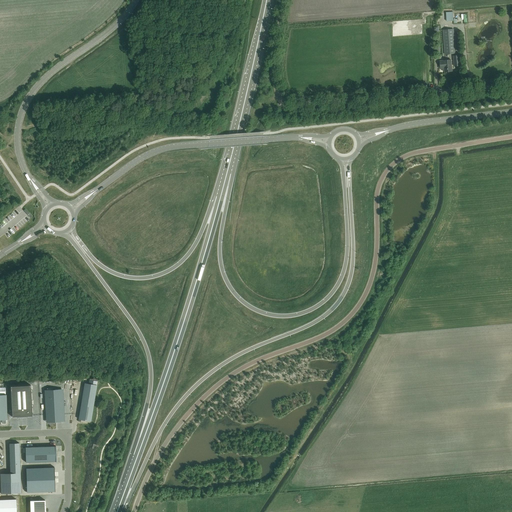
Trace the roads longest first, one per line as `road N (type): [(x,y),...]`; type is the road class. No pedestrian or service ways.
road 1 (unclassified): [(134,511),(162,448),(211,389),(261,358),(329,332),(357,307),(376,254),(377,189),(392,163),(511,136)]
road 2 (trunk): [(117,511),(167,419),(195,385),(250,348),(319,319),(339,300),(352,267),(350,158)]
road 3 (track): [(434,149),(431,212),(350,366),(271,490)]
road 4 (trunk): [(339,159),(345,266),(327,298),(290,315),(255,309),(225,279),(219,242),(227,172)]
road 5 (unclassified): [(284,0),(272,66),(284,103),(511,85)]
road 6 (trunk): [(137,455),(220,197)]
road 7 (trunk): [(62,233),(137,329),(149,357),(137,455)]
road 8 (secondary): [(135,0),(26,100),(17,145),(29,179)]
road 9 (trunk): [(220,197),(188,254),(150,277),(99,265),(71,226)]
road 10 (secondary): [(99,188),(163,148),(297,137)]
road 11 (trunk): [(227,172),(266,0)]
road 12 (track): [(17,129),(172,112)]
road 13 (track): [(172,112),(204,98),(204,82),(245,0)]
road 14 (tertiary): [(390,129),(511,111)]
